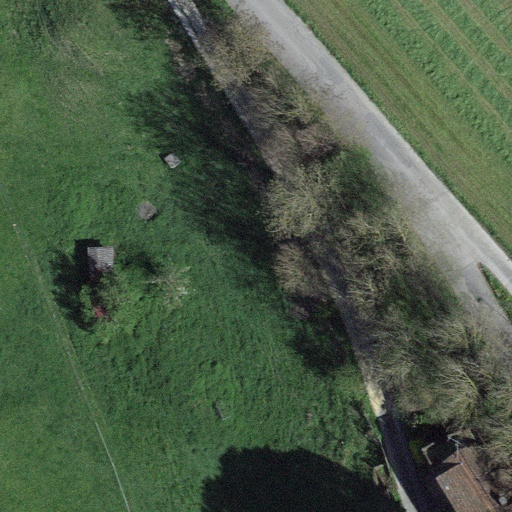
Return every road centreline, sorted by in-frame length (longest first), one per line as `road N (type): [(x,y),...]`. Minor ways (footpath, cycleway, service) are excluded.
road 1 (track): [(181,0),(370,340),(421,511)]
road 2 (residential): [(511,344),(458,262),(244,0)]
